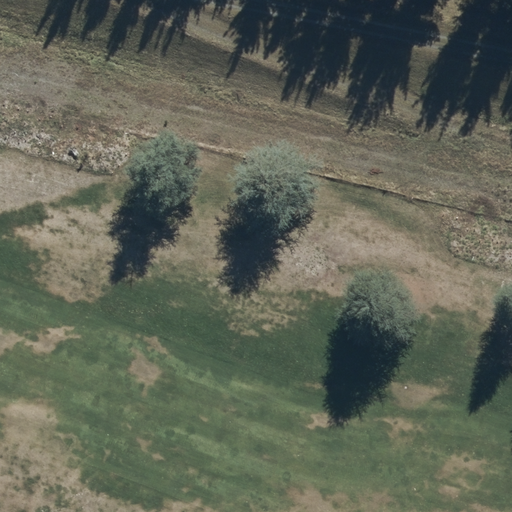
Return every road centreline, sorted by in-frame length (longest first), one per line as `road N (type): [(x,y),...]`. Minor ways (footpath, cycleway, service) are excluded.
road 1 (track): [(0,71),(511,197)]
road 2 (track): [(425,178),(438,113),(140,0)]
road 3 (track): [(202,0),(511,61)]
